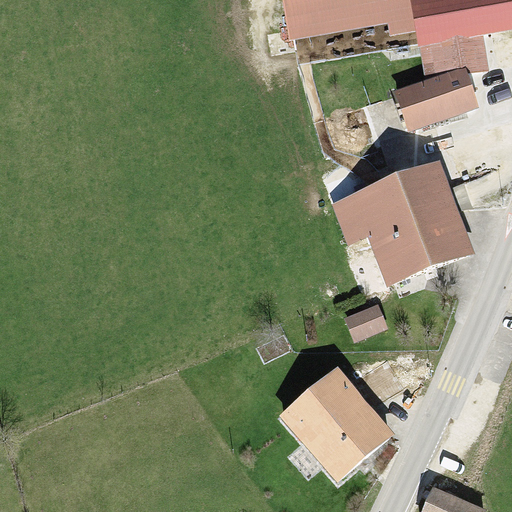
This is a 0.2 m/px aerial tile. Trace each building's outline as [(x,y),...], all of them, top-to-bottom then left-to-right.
[(511,0),(458,0),(408,8),(421,85),(477,76),(472,43),(511,36),(511,0)] [(408,137),(471,117),(459,80),(396,100),(408,137)] [(470,257),(437,172),(336,210),(352,252),(371,245),(387,288),(470,257)] [(385,441),(331,381),(280,425),(334,486),(385,441)] [(463,511),(426,496),(419,511),(463,511)]
